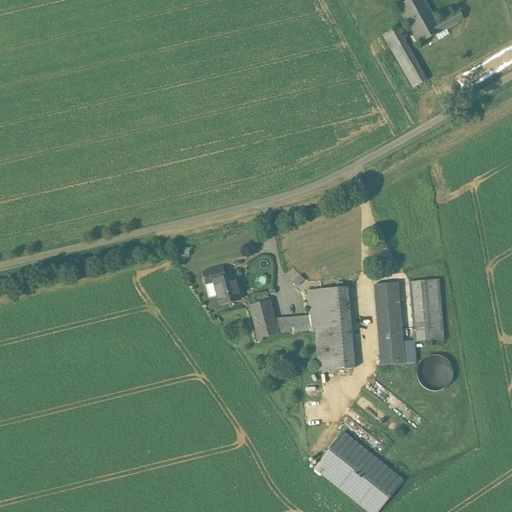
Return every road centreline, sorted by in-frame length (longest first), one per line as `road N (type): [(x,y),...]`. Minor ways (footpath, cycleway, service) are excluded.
road 1 (unclassified): [(511,79),(353,167),(272,200),(0,264)]
road 2 (unknown): [(353,167),(371,221),(376,372),(396,449)]
